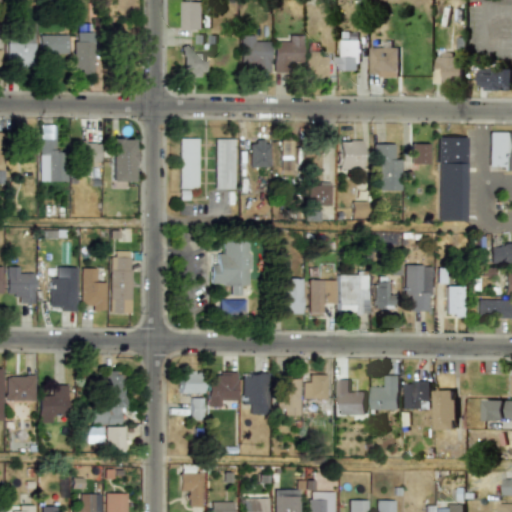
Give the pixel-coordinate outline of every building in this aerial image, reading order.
[(181,30),(201,30),(201,1),(181,2),(181,30)] [(70,72),(91,73),(92,32),(71,31),(70,72)] [(32,33),(4,33),(4,67),(32,67),(32,33)] [(36,35),(37,53),(65,53),(64,35),(36,35)] [(268,72),(267,41),(252,42),(252,35),(238,36),(239,62),(252,62),(252,72),(268,72)] [(271,42),(272,73),(285,72),(285,62),(300,62),(300,35),(287,35),(287,41),(271,42)] [(358,40),(340,40),(340,57),(335,57),(335,70),(358,70),(358,40)] [(204,74),(203,53),(190,53),(190,46),(180,46),(180,75),(204,74)] [(369,76),(397,76),(398,48),(369,47),(369,76)] [(303,53),(303,77),(325,77),(325,53),(303,53)] [(461,84),(462,54),(435,53),(434,83),(461,84)] [(511,69),(478,68),(478,89),(511,89),(511,69)] [(511,170),(511,132),(486,132),(486,167),(499,167),(499,171),(511,170)] [(33,162),(34,135),(17,134),(16,162),(33,162)] [(434,221),(463,221),(464,137),(435,137),(434,221)] [(131,139),(108,138),(107,181),(130,181),(131,139)] [(196,138),(177,138),(176,188),(195,188),(196,138)] [(61,181),(59,139),(37,139),(38,181),(61,181)] [(231,139),(212,139),(212,189),(231,189),(231,139)] [(290,160),(290,141),(278,140),(278,160),(290,160)] [(248,167),(267,167),(267,141),(247,142),(248,167)] [(336,141),(336,168),(359,169),(360,141),(336,141)] [(98,142),(73,142),(73,161),(97,162),(98,142)] [(398,159),(391,159),(392,144),(371,143),(370,167),(377,167),(376,190),(398,190),(398,159)] [(426,144),(408,144),(408,163),(426,163),(426,144)] [(306,184),(306,205),(328,205),(328,184),(306,184)] [(349,218),(363,218),(363,202),(349,202),(349,218)] [(208,284),(228,284),(228,295),(239,295),(239,285),(246,285),(246,239),(221,240),(221,253),(215,254),(215,264),(208,264),(208,284)] [(511,261),(511,244),(487,245),(488,262),(511,261)] [(107,312),(127,313),(129,251),(109,251),(107,312)] [(429,310),(428,264),(402,265),(402,295),(407,295),(408,311),(429,310)] [(31,273),(17,273),(17,266),(4,267),(4,298),(32,297),(31,273)] [(47,278),(47,306),(56,307),(56,311),(73,311),(74,267),(54,267),(54,278),(47,278)] [(78,305),(90,305),(89,310),(102,310),(103,282),(94,281),(94,268),(78,268),(78,305)] [(511,272),(502,273),(501,294),(511,294),(511,272)] [(305,280),(306,314),(319,314),(319,303),(333,303),(332,275),(318,275),(318,279),(305,280)] [(365,275),(336,275),(335,314),(365,315),(365,275)] [(298,314),(299,278),(287,278),(286,291),(281,291),(280,313),(298,314)] [(459,315),(459,286),(443,286),(443,315),(459,315)] [(217,317),(243,316),(243,299),(217,300),(217,317)] [(511,299),(474,299),(474,317),(511,317),(511,299)] [(89,425),(119,424),(118,408),(122,408),(122,372),(103,372),(103,403),(89,403),(89,425)] [(177,394),(200,393),(199,372),(177,373),(177,394)] [(233,400),(234,372),(215,372),(215,380),(206,380),(205,406),(218,406),(219,400),(233,400)] [(240,373),(239,404),(247,404),(247,413),(262,414),(263,373),(240,373)] [(300,382),(300,398),(323,399),(324,375),(307,374),(306,382),(300,382)] [(371,409),(398,409),(398,375),(384,376),(384,386),(370,387),(371,409)] [(32,376),(3,376),(4,400),(32,400),(32,376)] [(296,415),(297,378),(275,378),(274,409),(281,409),(281,415),(296,415)] [(365,415),(364,391),(349,391),(349,379),(336,380),(336,415),(365,415)] [(429,409),(430,382),(404,381),(404,408),(429,409)] [(36,395),(36,422),(50,422),(50,416),(66,416),(66,385),(50,385),(50,395),(36,395)] [(456,429),(455,390),(435,391),(436,429),(456,429)] [(200,398),(188,398),(188,420),(200,420),(200,398)] [(506,400),(484,399),(484,420),(506,420),(506,400)] [(103,452),(122,451),(121,426),(102,427),(103,452)] [(99,443),(100,428),(86,427),(84,442),(99,443)] [(198,507),(198,473),(177,473),(176,490),(185,491),(185,507),(198,507)] [(511,494),(511,479),(503,479),(503,495),(511,494)] [(272,489),(271,511),(296,511),(297,489),(272,489)] [(330,511),(330,492),(306,491),(305,511),(330,511)] [(97,511),(98,494),(77,493),(77,509),(69,509),(68,511),(97,511)] [(124,511),(124,493),(102,493),(101,511),(124,511)] [(266,511),(266,498),(241,498),(240,511),(266,511)] [(360,511),(361,500),(346,500),(345,511),(360,511)] [(392,511),(392,500),(374,500),(373,511),(392,511)] [(207,511),(231,511),(231,501),(208,501),(207,511)] [(511,511),(511,503),(497,503),(497,511),(499,511),(511,511)]
